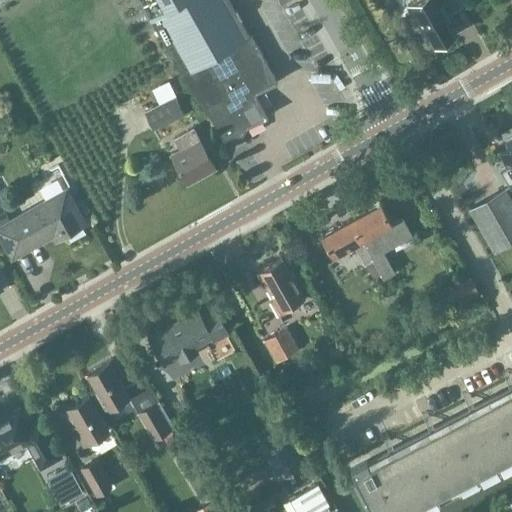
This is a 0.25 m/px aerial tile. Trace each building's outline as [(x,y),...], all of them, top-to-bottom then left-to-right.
[(141,0),(202,109),(206,107),(225,140),(268,116),(256,93),(278,81),(232,0),(141,0)] [(421,27),(429,41),(432,39),(435,44),(457,32),(454,27),(457,25),(447,5),(456,0),(415,0),(408,4),(412,10),(405,14),(414,30),(421,27)] [(169,81),(154,88),(162,104),(177,96),(169,81)] [(162,104),(146,112),(154,129),(185,113),(177,96),(162,104)] [(171,154),(188,183),(216,167),(200,138),(199,138),(194,128),(175,139),(180,149),(171,154)] [(511,144),(500,151),(511,172),(511,144)] [(0,205),(0,235),(9,252),(23,245),(26,250),(60,231),(63,236),(85,224),(66,189),(10,220),(2,204),(0,205)] [(511,199),(506,189),(470,209),(494,250),(511,240),(511,199)] [(352,218),(373,258),(379,269),(383,276),(393,271),(382,251),(411,235),(401,217),(391,222),(380,202),(352,218)] [(373,258),(352,218),(321,235),(333,255),(353,244),(364,264),(365,263),(373,258)] [(258,270),(274,300),(287,293),(292,301),(303,295),(282,257),(258,270)] [(373,258),(365,263),(371,274),(379,269),(373,258)] [(471,278),(450,290),(458,304),(479,293),(471,278)] [(197,309),(149,336),(164,363),(212,336),(214,340),(228,333),(215,310),(202,318),(197,309)] [(277,332),(265,339),(276,360),(289,353),(277,332)] [(92,391),(103,410),(128,395),(118,378),(122,376),(112,358),(87,372),(96,389),(92,391)] [(146,376),(125,388),(129,394),(128,395),(138,412),(142,410),(154,403),(160,400),(146,376)] [(103,410),(92,391),(67,406),(77,424),(73,426),(83,444),(108,429),(99,412),(103,410)] [(511,391),(491,402),(511,442),(511,391)] [(511,442),(491,402),(451,423),(478,475),(511,457),(511,442)] [(154,403),(142,410),(157,436),(169,429),(154,403)] [(0,457),(2,456),(28,442),(42,466),(61,456),(42,421),(30,427),(19,409),(0,419),(0,457)] [(451,423),(411,444),(438,496),(478,475),(451,423)] [(169,429),(157,436),(163,447),(175,440),(171,434),(169,429)] [(267,446),(282,474),(290,489),(311,478),(303,463),(289,435),(277,441),(267,446)] [(411,444),(370,465),(394,511),(407,511),(438,496),(411,444)] [(367,460),(351,469),(352,470),(355,476),(373,511),(394,511),(370,465),(370,466),(367,460)] [(93,461),(81,468),(96,494),(108,487),(93,461)] [(66,489),(57,494),(62,503),(82,492),(68,467),(57,473),(66,489)] [(290,498),(297,511),(315,511),(330,504),(318,482),(290,498)] [(88,497),(77,503),(82,511),(92,505),(88,497)]
